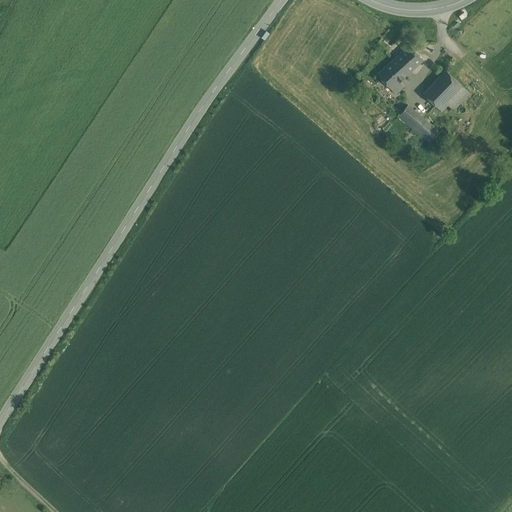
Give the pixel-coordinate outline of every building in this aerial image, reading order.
[(410,45),(395,58),(409,73),(423,60),(410,45)] [(409,73),(395,58),(377,74),(396,94),(404,87),(400,81),(409,73)] [(446,70),(424,93),(439,109),(446,102),(462,86),(446,70)] [(372,87),(364,80),(360,85),(368,91),(372,87)] [(468,92),(462,86),(446,102),(452,108),(468,92)] [(426,121),(408,105),(398,116),(417,132),(426,121)] [(438,131),(426,121),(417,132),(429,141),(438,131)]
